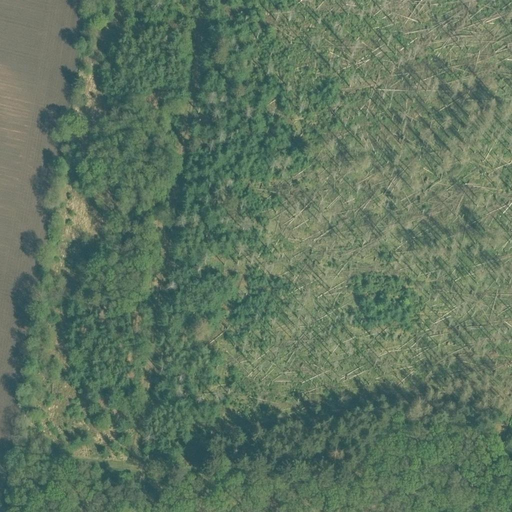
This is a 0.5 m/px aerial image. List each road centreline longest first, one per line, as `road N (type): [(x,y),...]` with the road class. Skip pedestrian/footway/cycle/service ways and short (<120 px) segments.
road 1 (track): [(198,0),(127,469),(511,511)]
road 2 (track): [(127,469),(15,457),(4,511)]
